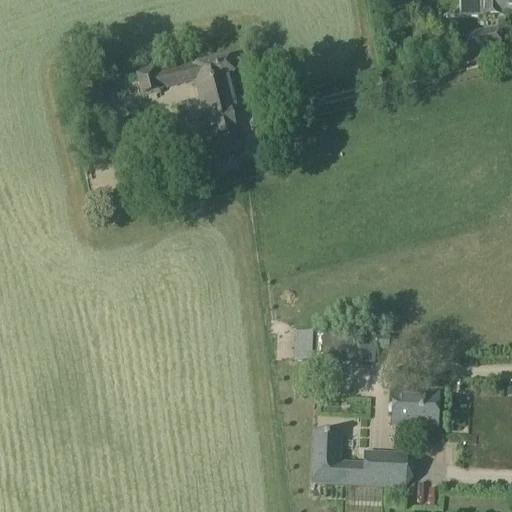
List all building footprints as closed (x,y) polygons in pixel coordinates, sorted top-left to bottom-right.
[(511,0),(477,0),(477,15),(505,15),(505,5),(511,5),(511,0)] [(500,47),(495,19),(464,26),(469,53),(500,47)] [(153,72),(136,76),(142,96),(159,92),(159,91),(195,82),(205,124),(208,134),(193,138),(199,163),(239,152),(231,117),(229,112),(235,111),(226,75),(234,73),(230,58),(191,67),(191,68),(154,77),(153,72)] [(100,85),(99,81),(81,86),(97,149),(127,141),(122,120),(110,123),(102,94),(103,93),(101,85),(100,85)] [(190,163),(156,171),(160,188),(193,180),(190,163)] [(102,205),(80,211),(84,223),(106,217),(102,205)] [(295,334),(294,362),(311,363),(312,335),(295,334)] [(312,362),(311,392),(339,392),(340,364),(325,363),(325,362),(312,362)] [(439,396),(393,394),(391,427),(437,429),(439,396)] [(340,437),(313,436),(311,484),(404,488),(405,456),(365,455),(365,466),(339,465),(340,437)]
